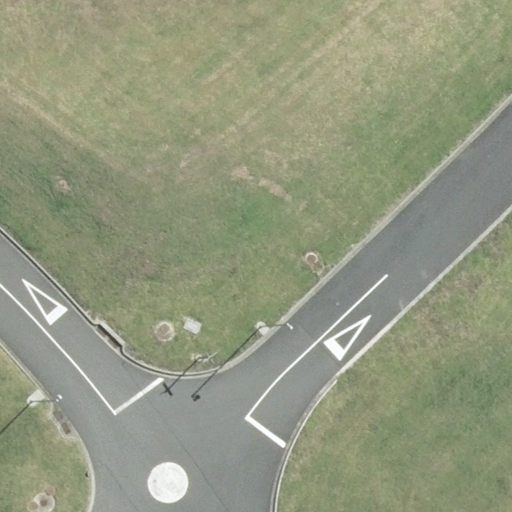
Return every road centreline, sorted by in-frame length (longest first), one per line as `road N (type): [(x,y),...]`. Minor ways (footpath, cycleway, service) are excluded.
road 1 (residential): [(206,453),(511,143)]
road 2 (residential): [(0,295),(40,325),(139,451)]
